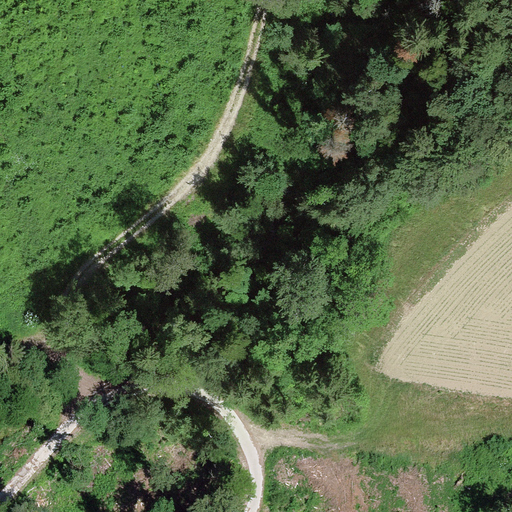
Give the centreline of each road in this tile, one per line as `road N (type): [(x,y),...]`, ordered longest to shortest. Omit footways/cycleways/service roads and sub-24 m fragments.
road 1 (track): [(263,0),(237,96),(204,166),(80,282),(80,343),(98,403)]
road 2 (track): [(0,492),(107,396),(210,394),(258,476),(247,511)]
